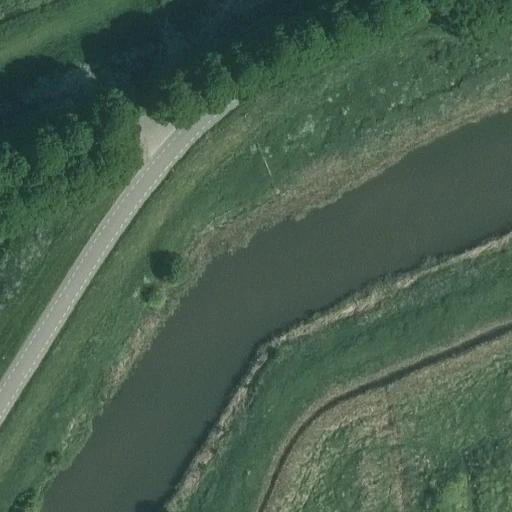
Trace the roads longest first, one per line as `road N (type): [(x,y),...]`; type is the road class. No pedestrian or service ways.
road 1 (tertiary): [(0,403),(101,239),(185,136)]
road 2 (tertiary): [(185,136),(242,87),(435,0)]
road 3 (unclassified): [(0,175),(147,128),(185,136)]
